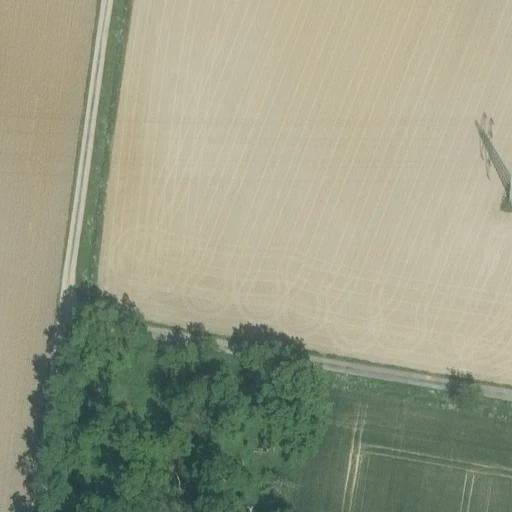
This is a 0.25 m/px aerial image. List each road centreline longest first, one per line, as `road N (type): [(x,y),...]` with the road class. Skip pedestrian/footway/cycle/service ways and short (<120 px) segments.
road 1 (track): [(46,511),(118,0)]
road 2 (track): [(511,399),(70,335)]
